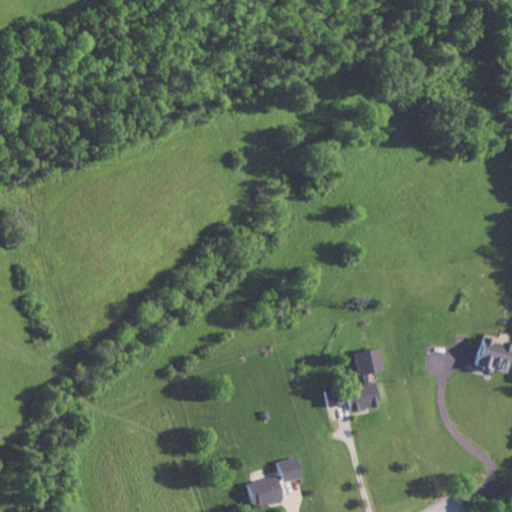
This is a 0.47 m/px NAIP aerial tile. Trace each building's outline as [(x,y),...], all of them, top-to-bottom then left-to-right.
[(511,345),(477,335),(469,363),(504,373),(511,345)] [(351,351),(355,373),(382,369),(378,347),(351,351)] [(347,410),(378,405),(374,382),(343,386),(347,410)] [(323,406),(340,403),(338,391),(321,394),(323,406)] [(275,459),(277,480),(299,477),(297,457),(275,459)] [(281,499),(276,475),(243,481),(248,505),(281,499)]
